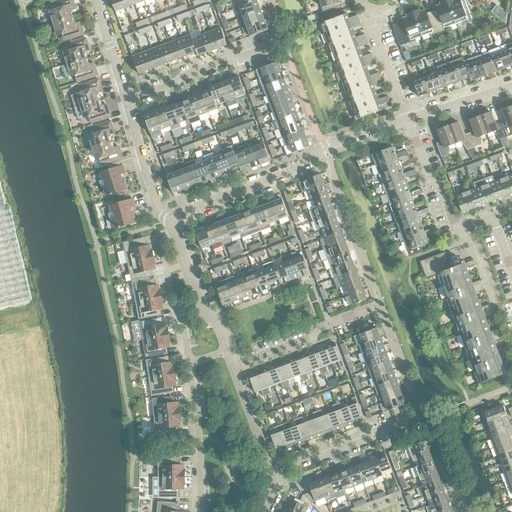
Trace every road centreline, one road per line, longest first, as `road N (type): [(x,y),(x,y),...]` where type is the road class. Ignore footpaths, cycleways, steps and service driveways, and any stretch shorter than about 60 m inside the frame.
road 1 (residential): [(168,216),(405,120)]
road 2 (residential): [(275,474),(511,384)]
road 3 (residential): [(128,101),(284,40)]
road 4 (residential): [(234,365),(198,303),(168,216)]
road 5 (residential): [(234,365),(381,309)]
road 6 (residential): [(493,217),(464,228),(452,223),(405,120)]
road 7 (residential): [(197,511),(200,453),(188,363)]
road 8 (residential): [(168,216),(157,208),(128,101)]
